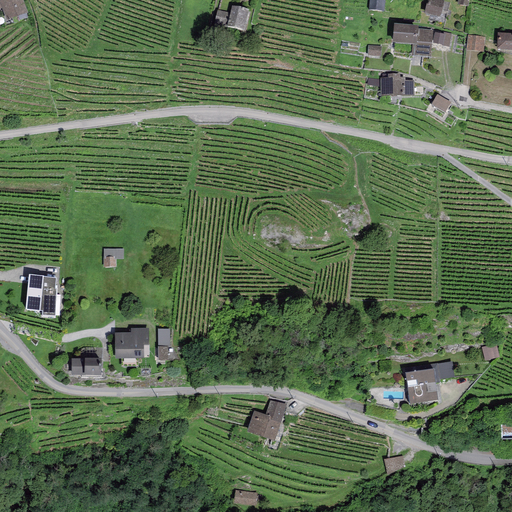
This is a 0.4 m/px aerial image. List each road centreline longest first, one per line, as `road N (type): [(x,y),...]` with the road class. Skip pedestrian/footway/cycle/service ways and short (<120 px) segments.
road 1 (unclassified): [(0,326),(41,374),(67,389),(289,393),(441,451),(511,458)]
road 2 (unclassified): [(511,160),(229,111),(0,136)]
